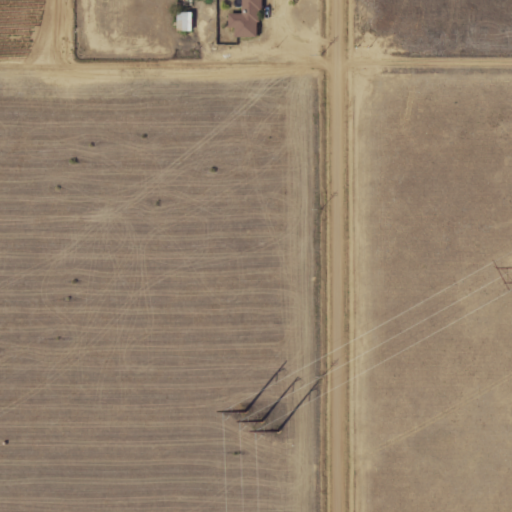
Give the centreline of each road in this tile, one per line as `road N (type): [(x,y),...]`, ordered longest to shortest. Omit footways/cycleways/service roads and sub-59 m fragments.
road 1 (residential): [(0,39),(511,30)]
road 2 (residential): [(337,511),(338,0)]
